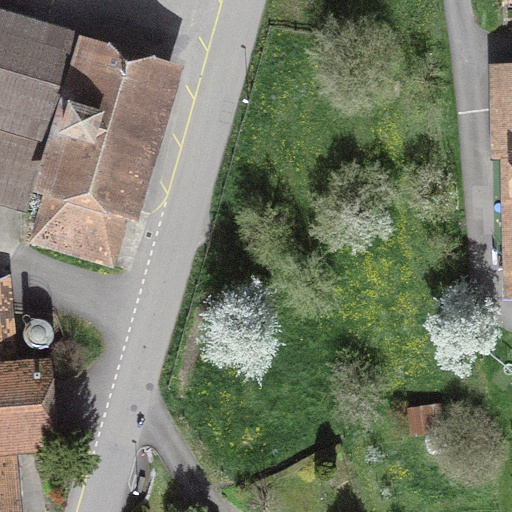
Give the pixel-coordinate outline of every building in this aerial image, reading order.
[(126,211),(165,78),(0,29),(0,124),(37,135),(56,141),(42,186),(46,187),(122,209),(126,211)] [(0,197),(17,202),(37,135),(0,124),(0,197)] [(105,264),(122,209),(46,187),(30,242),(105,264)] [(25,349),(29,353),(34,355),(40,355),(45,354),(49,351),(52,346),(53,341),(52,336),(50,331),(46,328),(42,326),(38,325),(33,326),(29,328),(25,331),(23,335),(22,340),(23,345),(25,349)] [(0,450),(44,447),(37,361),(0,364),(0,450)]
